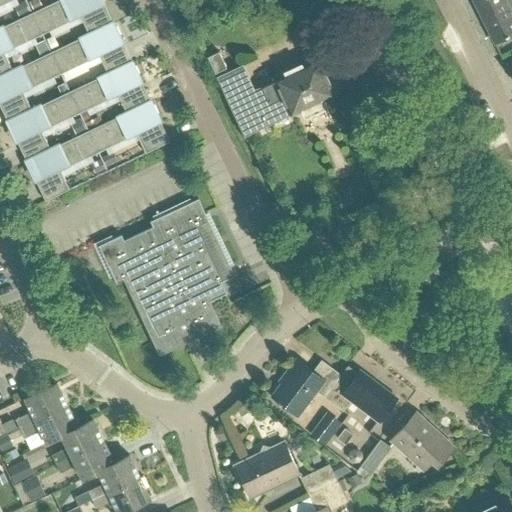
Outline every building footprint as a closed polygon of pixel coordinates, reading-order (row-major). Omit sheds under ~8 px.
[(0,0),(0,106),(45,200),(69,189),(60,170),(136,134),(145,153),(169,141),(102,0),(0,0)] [(511,13),(505,0),(472,0),(478,11),(477,12),(482,21),(483,20),(494,43),(511,33),(511,13)] [(264,16),(260,7),(244,15),(249,23),(264,16)] [(218,51),(219,50),(211,34),(199,39),(207,56),(215,73),(226,67),(218,51)] [(321,97),(330,93),(315,61),(302,68),(300,65),(285,71),(287,75),(277,79),(261,87),(264,92),(256,95),(242,65),(217,77),(245,136),(302,109),(305,116),(326,106),(321,97)] [(113,153),(102,158),(106,167),(117,162),(113,153)] [(100,159),(91,164),(96,174),(105,170),(100,159)] [(153,226),(125,239),(122,233),(99,244),(109,265),(108,266),(116,282),(123,279),(159,354),(221,325),(209,300),(225,293),(226,294),(241,287),(198,197),(151,220),(153,226)] [(324,396),(340,375),(340,374),(321,360),(313,371),(296,358),(286,371),(288,373),(272,395),(297,414),(316,390),(324,396)] [(340,375),(324,396),(342,409),(350,399),(378,421),(396,397),(360,370),(350,382),(340,375)] [(19,427),(67,404),(57,382),(24,398),(31,411),(15,419),(19,427)] [(67,404),(19,427),(24,436),(39,429),(45,442),(61,435),(61,434),(78,426),(77,426),(67,404)] [(309,433),(323,444),(340,422),(326,411),(309,433)] [(453,446),(415,412),(391,439),(424,469),(433,458),(442,459),(453,446)] [(61,434),(61,435),(67,447),(51,454),(56,463),(103,440),(93,418),(77,426),(78,426),(61,434)] [(344,427),(336,437),(344,444),(353,434),(344,427)] [(7,433),(0,436),(0,449),(1,451),(13,445),(7,433)] [(356,471),(367,479),(370,474),(390,447),(380,439),(356,471)] [(103,440),(56,463),(60,472),(75,465),(82,478),(97,470),(114,462),(114,461),(103,440)] [(284,441),(234,464),(249,496),(299,473),(284,441)] [(348,459),(352,463),(359,463),(362,457),(361,451),(356,448),(351,449),(348,453),(348,459)] [(97,470),(103,483),(88,490),(92,499),(140,476),(129,454),(114,461),(114,462),(97,470)] [(20,481),(33,475),(25,458),(4,468),(11,484),(20,481)] [(309,495),(338,481),(336,478),(351,470),(341,462),(331,467),(329,463),(300,477),(309,495)] [(356,473),(346,478),(351,488),(361,483),(356,473)] [(45,494),(36,474),(33,475),(20,481),(29,501),(45,494)] [(121,511),(150,498),(140,476),(92,499),(96,508),(112,500),(117,511),(121,511)] [(316,510),(312,511),(330,511),(329,509),(347,501),(338,481),(309,495),(316,510)] [(511,511),(511,505),(507,495),(470,511),(511,511)]
